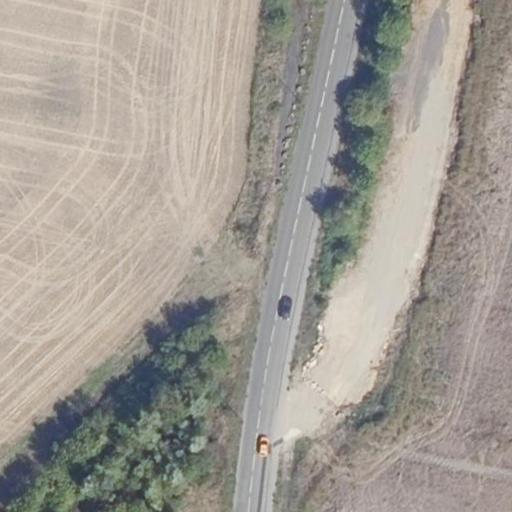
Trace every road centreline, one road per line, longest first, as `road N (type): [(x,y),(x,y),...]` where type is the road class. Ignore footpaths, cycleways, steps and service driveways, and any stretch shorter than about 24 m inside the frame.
road 1 (tertiary): [(344,0),(284,267),(250,511)]
road 2 (track): [(259,430),(335,391),(408,234),(454,0)]
